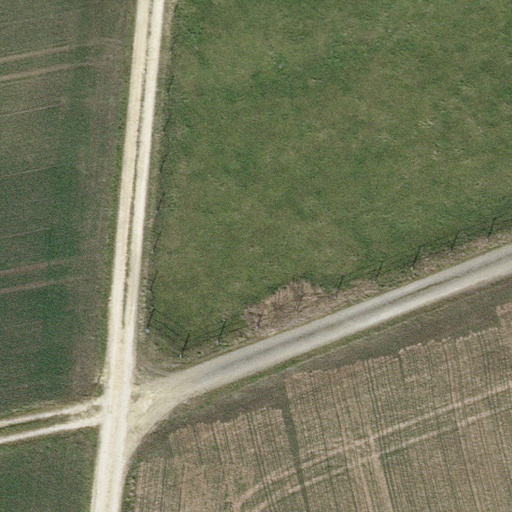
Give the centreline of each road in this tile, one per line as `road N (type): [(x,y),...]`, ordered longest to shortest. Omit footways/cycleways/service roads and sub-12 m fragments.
road 1 (track): [(0,443),(131,419),(160,0)]
road 2 (track): [(122,511),(131,419),(511,261)]
